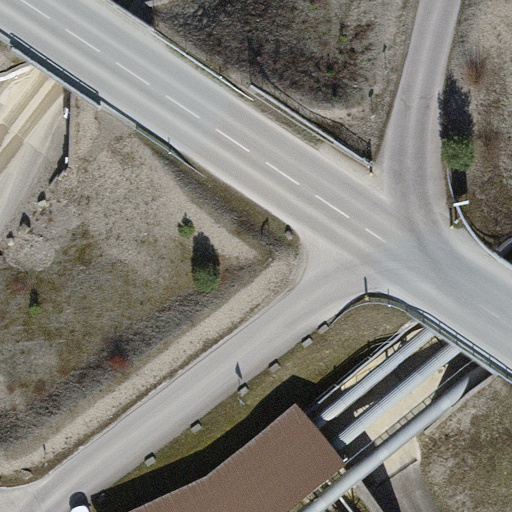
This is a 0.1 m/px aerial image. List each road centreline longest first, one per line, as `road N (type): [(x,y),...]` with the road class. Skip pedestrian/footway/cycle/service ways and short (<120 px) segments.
road 1 (tertiary): [(26,0),(511,324)]
road 2 (track): [(0,162),(123,0)]
